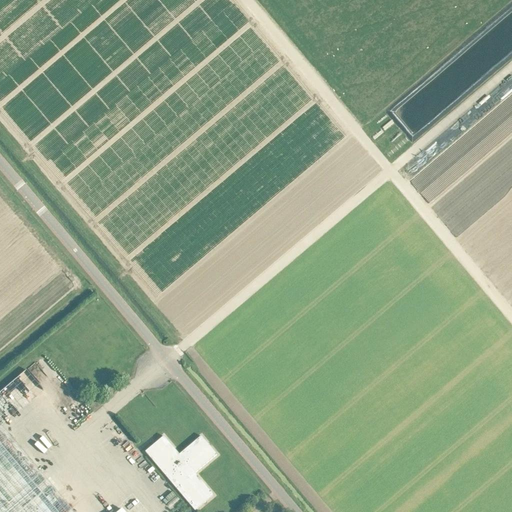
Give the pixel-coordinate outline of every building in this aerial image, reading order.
[(15,412),(52,381),(43,371),(52,363),(45,354),(5,387),(8,391),(1,396),(15,412)] [(53,400),(48,402),(52,411),(57,408),(53,400)] [(41,420),(46,417),(38,405),(33,409),(41,420)] [(73,511),(0,425),(0,511),(125,511),(124,510),(121,511),(73,511)] [(163,437),(145,452),(195,511),(213,495),(195,474),(217,455),(201,437),(179,455),(163,437)]
